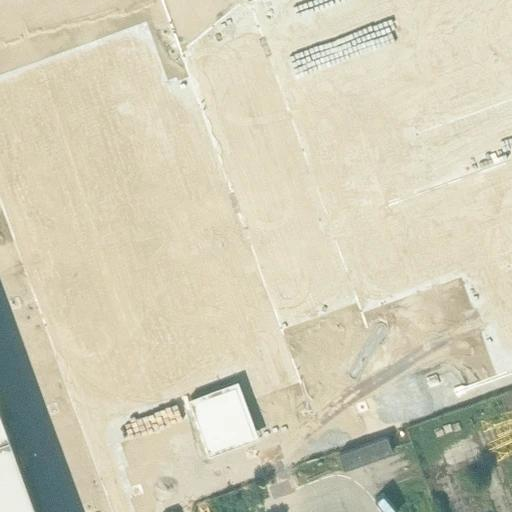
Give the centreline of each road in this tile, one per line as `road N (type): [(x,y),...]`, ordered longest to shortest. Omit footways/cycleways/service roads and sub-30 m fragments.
road 1 (unknown): [(196,0),(274,215),(290,351),(279,421)]
road 2 (unknown): [(279,421),(380,406),(511,365)]
road 3 (unknown): [(102,486),(279,421)]
road 4 (unknown): [(102,486),(62,500),(20,494),(0,450)]
